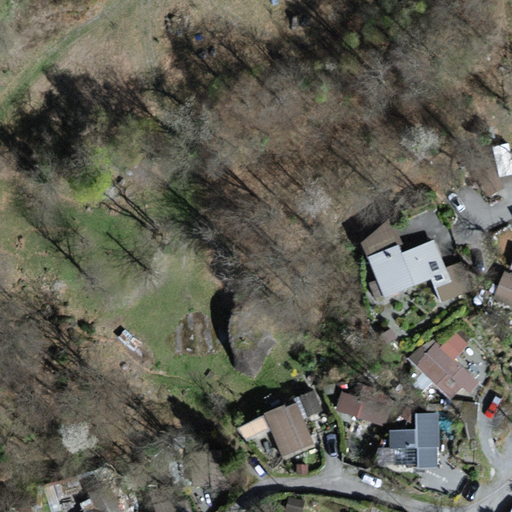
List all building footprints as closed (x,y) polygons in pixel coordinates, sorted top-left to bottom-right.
[(396,250),(363,258),(384,304),(442,278),(431,246),(402,258),(396,250)] [(511,278),(501,273),(492,302),(511,311),(511,278)] [(429,342),(405,359),(459,408),(478,388),(454,365),(470,350),(449,335),(433,346),(429,342)] [(306,411),(322,405),(314,384),(298,391),(306,411)] [(339,389),(340,413),(375,411),(373,386),(339,389)] [(314,442),(299,405),(289,409),(288,405),(269,413),(285,453),(314,442)] [(395,460),(439,459),(437,407),(417,407),(417,422),(394,423),(395,460)] [(77,500),(81,511),(125,511),(114,485),(77,500)] [(162,511),(192,511),(188,498),(161,506),(162,511)]
